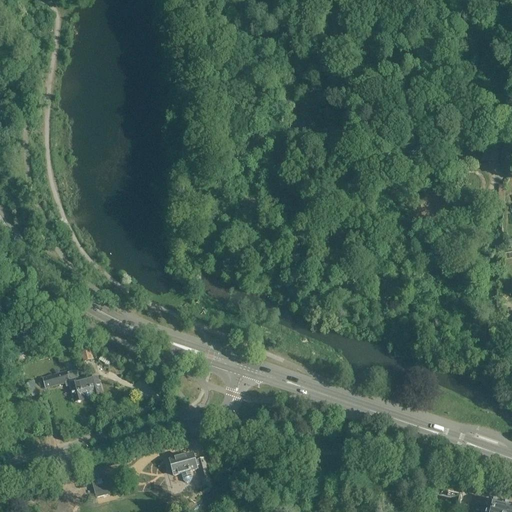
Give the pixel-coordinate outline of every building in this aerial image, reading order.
[(484,143),(479,143),(477,159),(482,160),(481,162),(498,164),(500,144),(484,142),(484,143)] [(501,169),(511,169),(511,145),(503,145),(502,150),(501,169)] [(81,350),(84,362),(93,360),(89,348),(81,350)] [(65,365),(64,359),(54,361),(55,368),(65,365)] [(84,400),(79,380),(78,380),(76,371),(68,374),(67,372),(42,379),(44,390),(65,384),(66,388),(69,387),(70,390),(71,389),(75,403),(84,400)] [(88,377),(94,397),(102,395),(98,377),(94,378),(93,376),(88,377)] [(88,377),(79,380),(84,400),(94,397),(88,377)] [(182,474),(183,482),(185,483),(187,484),(190,483),(192,481),(192,479),(190,472),(197,470),(193,455),(170,461),(174,476),(182,474)] [(198,467),(203,486),(211,484),(206,465),(198,467)] [(97,498),(111,494),(106,476),(92,480),(97,498)] [(461,495),(443,491),(444,490),(436,488),(432,503),(457,509),(461,495)] [(511,511),(511,506),(490,502),(487,511),(511,511)]
